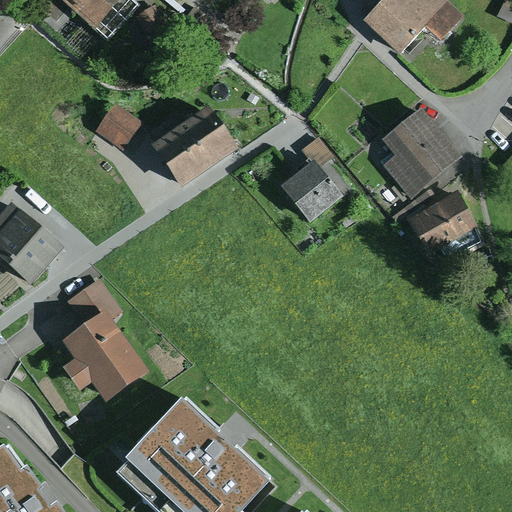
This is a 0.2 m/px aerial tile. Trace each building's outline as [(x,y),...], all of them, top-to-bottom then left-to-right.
[(118,0),(66,0),(95,25),(118,0)] [(173,0),(159,0),(159,1),(182,17),(188,10),(173,0)] [(381,0),(365,18),(401,51),(425,24),(442,39),(465,14),(449,0),(381,0)] [(511,0),(505,0),(497,16),(511,23),(511,0)] [(154,6),(137,16),(155,47),(172,37),(154,6)] [(195,6),(187,17),(196,23),(204,12),(195,6)] [(141,129),(116,109),(100,130),(124,150),(141,129)] [(424,113),(389,139),(402,157),(386,169),(409,200),(461,162),(424,113)] [(210,115),(158,146),(181,187),(234,157),(210,115)] [(336,200),(309,166),(276,192),(303,226),(336,200)] [(462,199),(410,222),(427,261),(480,238),(462,199)] [(0,256),(31,283),(64,245),(12,200),(0,214),(0,256)] [(68,301),(83,321),(107,304),(115,299),(100,278),(68,301)] [(83,321),(61,337),(75,357),(64,365),(79,387),(91,379),(107,401),(153,370),(107,304),(83,321)] [(181,394),(127,453),(130,456),(119,469),(165,511),(236,511),(270,476),(227,437),(181,394)] [(0,511),(69,511),(58,497),(51,502),(41,489),(46,485),(27,459),(21,463),(5,440),(0,443),(0,511)]
